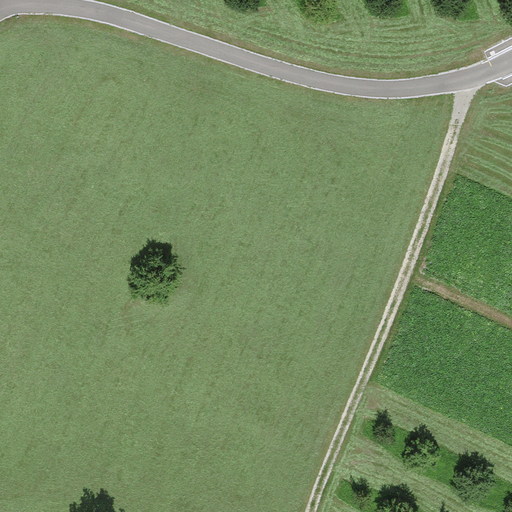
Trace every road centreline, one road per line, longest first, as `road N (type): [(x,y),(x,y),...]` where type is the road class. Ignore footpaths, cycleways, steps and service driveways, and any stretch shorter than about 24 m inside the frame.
road 1 (unclassified): [(0,4),(120,19),(340,85),(442,84),(511,61)]
road 2 (track): [(467,78),(396,300),(311,511)]
